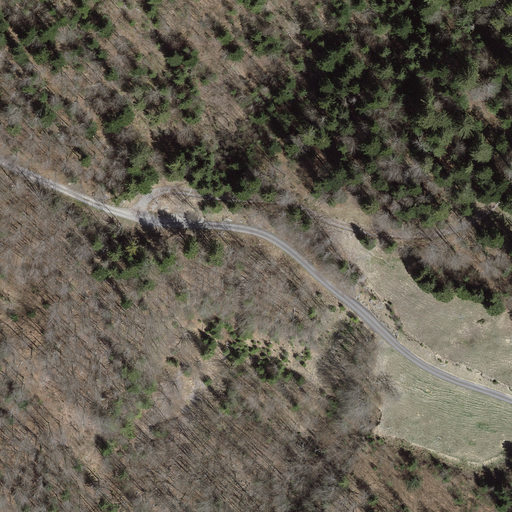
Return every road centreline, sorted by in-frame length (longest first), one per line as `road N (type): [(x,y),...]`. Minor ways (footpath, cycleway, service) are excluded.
road 1 (track): [(0,173),(152,228),(175,200),(237,193),(356,230),(464,237),(511,190)]
road 2 (unclassified): [(152,228),(289,254),(435,376),(511,403)]
